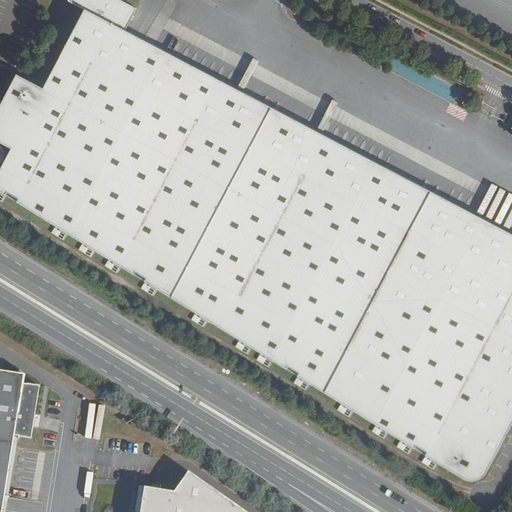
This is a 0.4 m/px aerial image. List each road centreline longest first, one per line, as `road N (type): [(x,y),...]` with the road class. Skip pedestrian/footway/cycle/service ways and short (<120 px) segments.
road 1 (primary): [(410,511),(0,261)]
road 2 (primary): [(0,301),(255,461)]
road 3 (unknown): [(467,140),(250,30)]
road 4 (unclassified): [(511,85),(350,0)]
